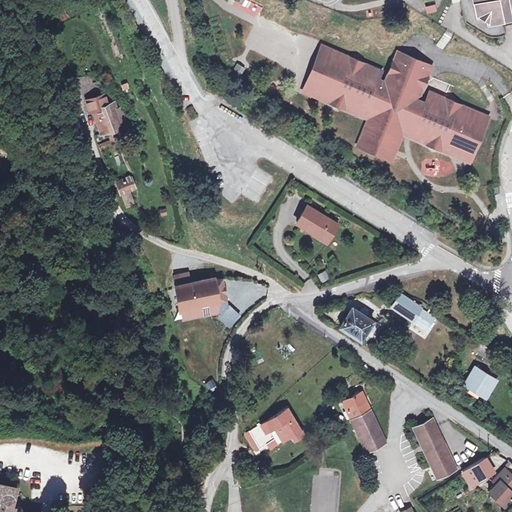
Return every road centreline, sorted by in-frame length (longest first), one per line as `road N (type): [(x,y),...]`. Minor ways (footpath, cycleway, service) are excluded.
road 1 (unclassified): [(197,100),(443,256)]
road 2 (unclassified): [(278,289),(229,359),(232,438),(224,463),(235,511)]
road 3 (track): [(181,432),(143,387),(162,325),(161,273),(175,249)]
road 4 (residential): [(443,256),(293,299)]
road 5 (unclassified): [(293,299),(412,388)]
road 6 (unclassified): [(412,388),(388,452),(392,476),(364,511)]
